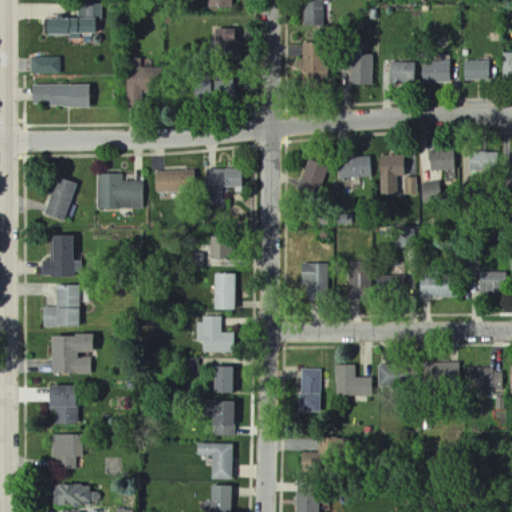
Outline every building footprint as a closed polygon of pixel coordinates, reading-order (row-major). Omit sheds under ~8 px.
[(232,0),(200,0),(200,9),(232,10),(232,0)] [(310,0),(310,1),(303,1),(304,27),(325,27),(324,0),(310,0)] [(78,21),(44,21),(44,36),(70,36),(70,40),(81,40),(81,35),(96,35),(96,18),(101,18),(101,8),(78,8),(78,21)] [(235,30),(215,31),(216,56),(235,55),(235,30)] [(325,45),(303,44),(302,80),(325,81),(325,45)] [(373,86),(373,55),(350,55),(350,67),(348,67),(348,86),(373,86)] [(32,75),(62,74),(62,58),(32,59),(32,75)] [(128,104),(143,103),(142,93),(158,92),(157,68),(141,69),(141,59),(133,59),(133,68),(126,69),(128,104)] [(491,80),(491,61),(465,62),(466,81),(491,80)] [(450,62),(422,63),(422,84),(451,84),(450,62)] [(417,64),(390,63),(390,85),(416,85),(417,64)] [(234,81),(216,80),(215,98),(233,99),(234,81)] [(195,84),(194,98),(209,98),(210,85),(195,84)] [(89,87),(34,86),(33,108),(89,108),(89,87)] [(430,152),(430,172),(458,171),(457,151),(430,152)] [(468,172),(500,173),(500,153),(468,152),(468,172)] [(399,177),(407,177),(406,156),(380,157),(381,197),(400,196),(399,177)] [(338,160),(339,180),(372,179),(371,159),(338,160)] [(299,191),(318,197),(328,167),(309,161),(299,191)] [(222,189),(240,190),(240,171),(207,171),(207,201),(222,201),(222,189)] [(155,173),(156,194),(197,192),(196,172),(155,173)] [(98,176),(99,210),(145,210),(145,182),(124,182),(123,175),(98,176)] [(65,222),(77,184),(57,178),(45,216),(65,222)] [(418,178),(405,179),(405,196),(418,196),(418,178)] [(422,183),(422,201),(441,201),(441,183),(422,183)] [(72,237),(52,237),(52,262),(43,262),(43,277),(73,276),(72,237)] [(211,258),(227,258),(228,239),(212,238),(211,258)] [(303,291),(327,292),(329,264),(304,263),(303,291)] [(350,269),(350,288),(368,288),(367,268),(350,269)] [(490,280),(506,281),(507,273),(490,272),(490,280)] [(214,309),(235,310),(236,273),(215,273),(214,309)] [(405,276),(391,276),(392,294),(405,293),(405,276)] [(453,279),(427,278),(427,297),(453,297),(453,279)] [(81,286),(57,286),(57,308),(44,308),(43,327),(80,327),(81,286)] [(222,317),(199,316),(199,342),(203,342),(203,352),(234,353),(234,333),(222,332),(222,317)] [(92,358),(77,358),(77,352),(92,352),(92,335),(51,335),(51,374),(92,374),(92,358)] [(460,362),(434,363),(435,384),(461,383),(460,362)] [(356,365),(337,365),(336,395),(372,396),(372,378),(356,378),(356,365)] [(232,367),(213,366),(213,393),(232,394),(232,367)] [(300,413),(321,413),(322,369),(301,369),(300,413)] [(467,369),(467,390),(503,391),(504,370),(467,369)] [(56,424),(77,425),(78,386),(49,385),(49,411),(56,411),(56,424)] [(234,436),(234,401),(212,401),(212,436),(234,436)] [(83,457),(84,435),(54,435),(54,469),(77,469),(77,457),(83,457)] [(232,480),(233,444),(197,443),(197,456),(212,456),(211,480),(232,480)] [(318,454),(303,453),(302,469),(317,470),(318,454)] [(53,505),(101,505),(101,493),(90,493),(90,484),(53,485),(53,505)] [(232,511),(233,486),(212,485),(211,511),(232,511)] [(295,511),(318,511),(319,495),(296,495),(295,511)]
